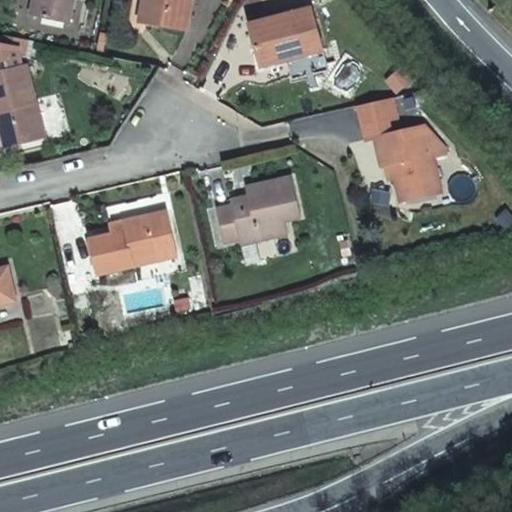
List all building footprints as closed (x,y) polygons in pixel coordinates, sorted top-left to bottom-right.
[(78,0),(43,0),(40,19),(73,25),(78,0)] [(156,0),(152,0),(150,0),(146,25),(152,26),(156,0)] [(197,0),(152,0),(156,0),(152,26),(192,33),(197,0)] [(315,10),(253,26),(265,69),(327,52),(315,10)] [(5,38),(3,46),(21,49),(23,59),(27,57),(30,43),(5,38)] [(0,113),(1,113),(9,147),(48,138),(31,66),(26,67),(23,59),(21,49),(3,46),(0,44),(0,113)] [(395,99),(361,107),(365,122),(369,124),(400,117),(395,99)] [(0,132),(4,149),(9,147),(1,113),(0,113),(0,132)] [(403,131),(400,117),(369,124),(365,122),(369,139),(378,137),(403,131)] [(397,163),(401,178),(406,201),(445,191),(436,156),(451,153),(449,146),(431,126),(429,127),(428,124),(403,131),(378,137),(386,166),(390,165),(397,163)] [(394,180),(401,178),(397,163),(390,165),(394,180)] [(229,238),(245,234),(290,224),(288,215),(306,211),(295,173),(249,184),(251,193),(252,199),(235,202),(221,205),(229,238)] [(234,196),(235,202),(252,199),(251,193),(234,196)] [(127,229),(90,238),(99,273),(164,257),(181,253),(171,212),(153,216),(152,213),(124,219),(127,229)] [(290,224),(245,234),(247,240),(292,230),(290,224)] [(0,303),(17,300),(9,269),(0,270),(0,303)]
